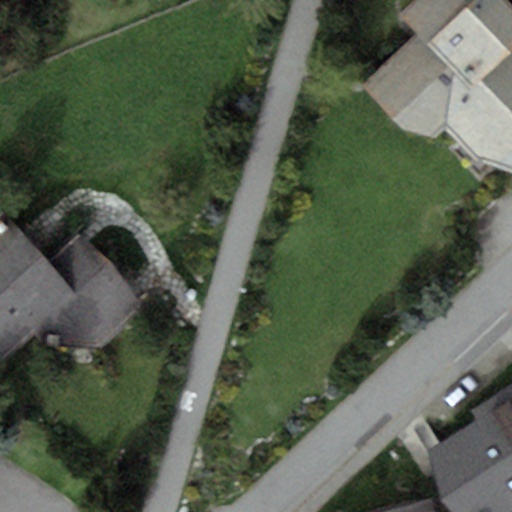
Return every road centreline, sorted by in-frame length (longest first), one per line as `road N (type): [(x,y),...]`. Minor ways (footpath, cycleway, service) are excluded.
road 1 (residential): [(158,511),(306,0)]
road 2 (residential): [(258,511),(511,277)]
